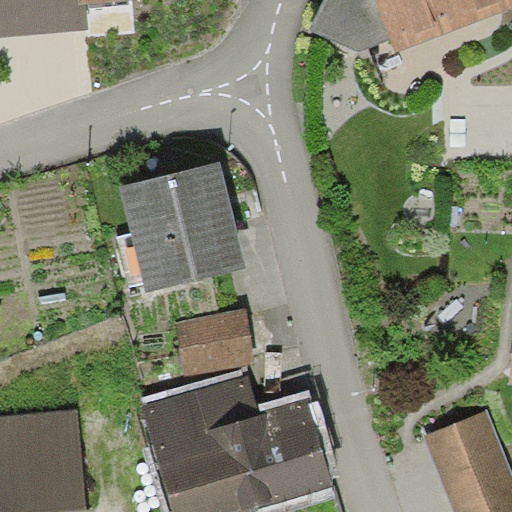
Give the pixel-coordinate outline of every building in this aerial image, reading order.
[(0,0),(0,41),(88,33),(85,3),(117,0),(0,0)] [(511,0),(381,0),(402,51),(511,8),(511,0)] [(221,168),(126,192),(150,292),(245,269),(230,203),(221,168)] [(178,324),(188,375),(254,362),(244,311),(178,324)] [(144,408),(175,511),(260,511),(334,490),(307,399),(260,413),(249,377),(144,408)] [(0,417),(0,511),(87,511),(76,412),(0,417)] [(511,511),(511,481),(484,416),(426,440),(456,511),(511,511)]
